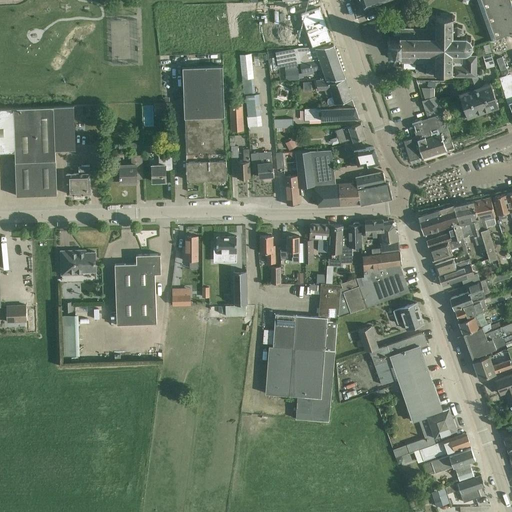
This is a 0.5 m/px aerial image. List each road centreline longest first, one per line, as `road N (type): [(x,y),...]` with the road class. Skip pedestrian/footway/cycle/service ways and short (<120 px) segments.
road 1 (tertiary): [(0,217),(402,206)]
road 2 (tertiary): [(510,511),(402,206)]
road 3 (secondary): [(405,180),(334,0)]
